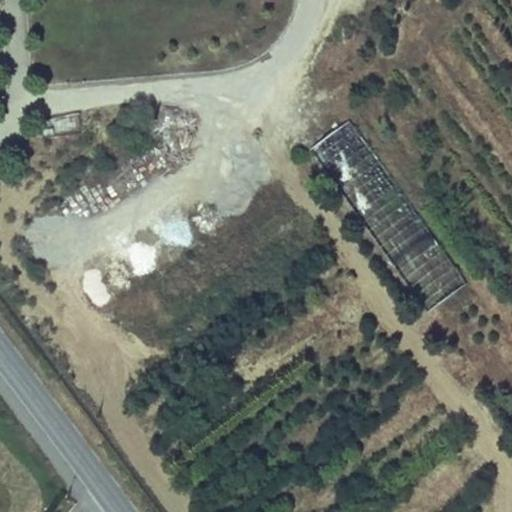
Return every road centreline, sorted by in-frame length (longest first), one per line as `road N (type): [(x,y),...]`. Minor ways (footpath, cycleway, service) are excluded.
road 1 (secondary): [(0,345),(120,511)]
road 2 (unclassified): [(0,151),(20,99),(12,0)]
